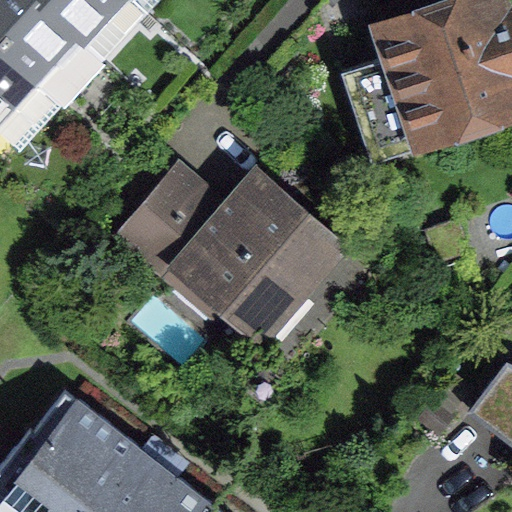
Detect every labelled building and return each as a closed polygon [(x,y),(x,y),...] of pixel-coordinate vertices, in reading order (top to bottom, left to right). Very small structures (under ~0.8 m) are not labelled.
[(0,0),(0,50),(34,82),(78,35),(39,0),(0,0)] [(123,0),(39,0),(78,35),(85,42),(123,0)] [(511,0),(430,0),(382,17),(428,149),(511,120),(511,0)] [(0,119),(34,82),(0,50),(0,119)] [(251,331),(336,235),(259,168),(226,205),(179,164),(122,228),(180,279),(185,273),(251,331)] [(511,361),(506,358),(468,407),(495,428),(506,415),(511,419),(511,361)] [(237,511),(76,393),(0,495),(0,499),(17,511),(237,511)]
